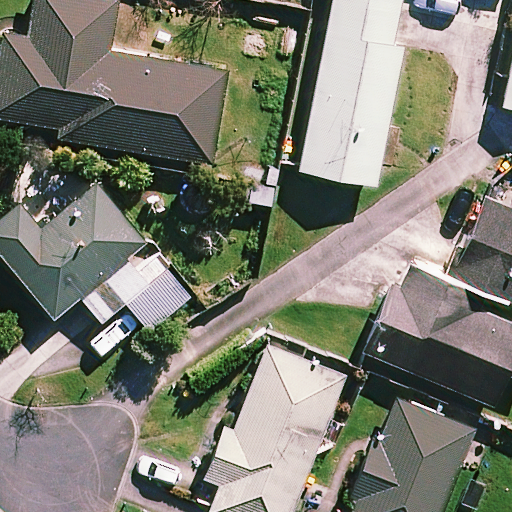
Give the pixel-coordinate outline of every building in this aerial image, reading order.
[(117,5),(90,0),(34,0),(28,41),(4,37),(0,58),(0,122),(58,133),(56,142),(209,170),(226,76),(108,55),(117,5)] [(331,0),(297,177),(375,192),(402,52),(391,50),(401,0),(331,0)] [(511,68),(502,122),(511,123),(511,68)] [(188,301),(95,188),(38,235),(15,207),(0,219),(0,261),(51,324),(79,301),(100,327),(125,307),(148,334),(188,301)] [(511,215),(511,216),(483,204),(451,281),(511,305),(511,215)] [(479,304),(404,273),(368,359),(491,410),(505,379),(511,381),(511,330),(474,315),(479,304)] [(290,511),(344,379),(267,348),(233,435),(225,431),(205,480),(222,486),(212,511),(290,511)] [(441,511),(472,433),(391,402),(348,511),(441,511)]
